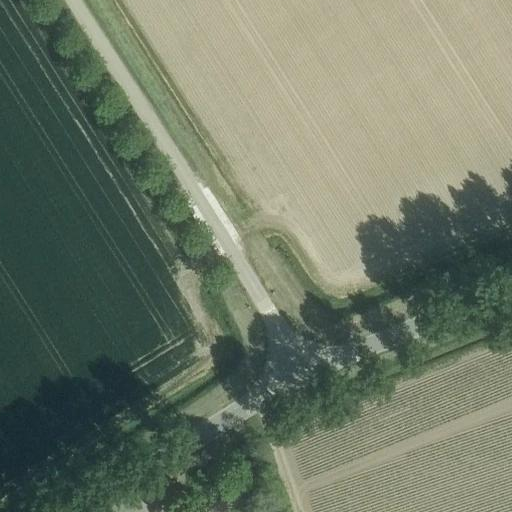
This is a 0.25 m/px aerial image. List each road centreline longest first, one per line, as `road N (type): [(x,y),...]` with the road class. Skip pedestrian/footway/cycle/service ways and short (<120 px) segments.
road 1 (unclassified): [(303,374),(70,0)]
road 2 (unclassified): [(80,511),(303,374)]
road 3 (unclassified): [(303,374),(511,288)]
